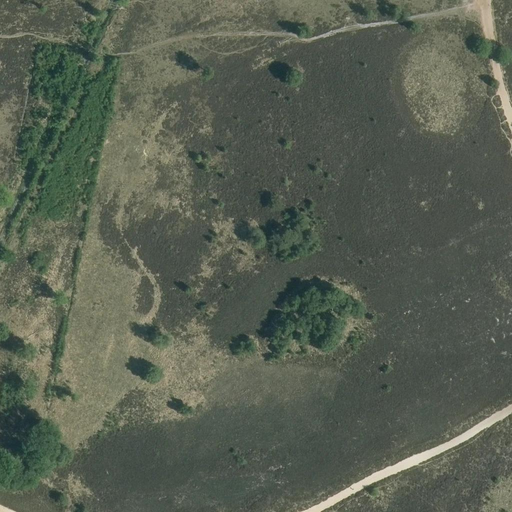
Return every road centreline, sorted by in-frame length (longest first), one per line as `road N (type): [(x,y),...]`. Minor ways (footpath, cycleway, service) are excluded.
road 1 (track): [(311,511),(511,406)]
road 2 (track): [(486,3),(511,129)]
